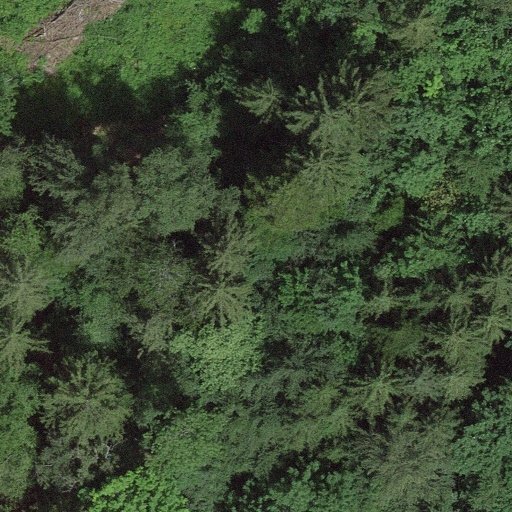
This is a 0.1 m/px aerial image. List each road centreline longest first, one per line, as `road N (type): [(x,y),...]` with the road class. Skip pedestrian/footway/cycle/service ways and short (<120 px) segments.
road 1 (track): [(0,161),(232,511)]
road 2 (track): [(511,324),(437,511)]
